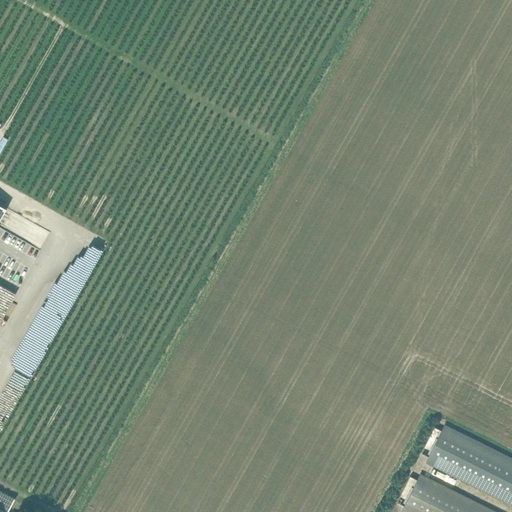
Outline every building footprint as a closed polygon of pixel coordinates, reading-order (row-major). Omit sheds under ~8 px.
[(57,331),(78,298),(67,290),(68,288),(61,283),(45,309),(47,310),(37,326),(48,333),(52,328),(57,331)] [(32,361),(38,354),(32,349),(26,356),(32,361)] [(15,388),(26,392),(37,367),(26,362),(15,388)] [(9,397),(20,402),(23,393),(13,389),(9,397)] [(511,458),(444,424),(425,462),(511,505),(511,458)] [(433,469),(431,473),(454,484),(456,480),(433,469)] [(404,505),(401,511),(402,511),(499,511),(420,473),(417,479),(404,505)]
